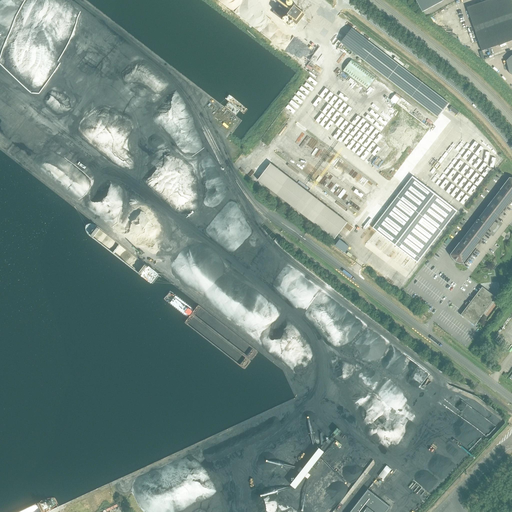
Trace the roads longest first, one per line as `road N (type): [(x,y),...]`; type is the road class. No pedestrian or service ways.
road 1 (unclassified): [(511,400),(269,215),(245,192),(191,88),(80,0)]
road 2 (unclassified): [(511,145),(468,97),(345,0)]
road 3 (unknown): [(463,278),(444,257),(504,178)]
